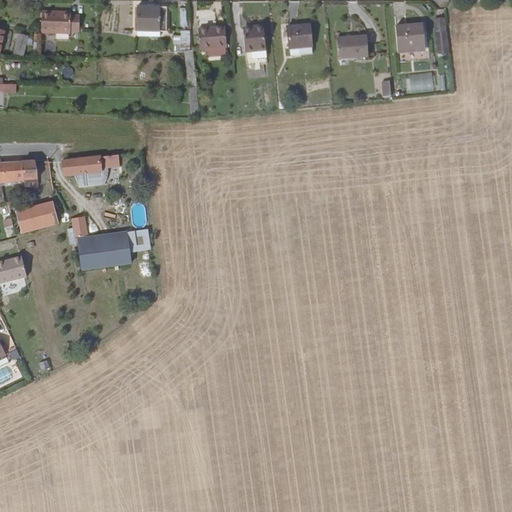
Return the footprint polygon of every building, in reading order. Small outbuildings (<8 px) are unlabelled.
[(159,6),(137,5),(136,30),(163,30),(163,27),(166,27),(166,18),(159,17),(159,6)] [(70,12),(42,10),(41,31),(69,34),(69,30),(78,31),(78,16),(70,16),(70,12)] [(447,53),(444,18),(434,18),(437,54),(447,53)] [(423,46),(421,24),(395,27),(398,50),(400,49),(400,50),(407,49),(406,48),(423,46)] [(301,47),(311,46),(314,46),(312,25),(287,28),(290,49),(291,48),(292,55),(302,54),(301,47)] [(251,51),(265,50),(263,26),(254,27),(254,29),(242,29),(244,52),(251,51)] [(226,47),(224,27),(197,30),(200,50),(226,47)] [(13,52),(22,55),(27,36),(14,32),(12,36),(17,38),(13,52)] [(190,33),(174,33),(174,48),(191,48),(190,33)] [(368,55),(365,35),(336,38),(338,58),(368,55)] [(186,60),(194,59),(192,50),(184,51),(186,60)] [(266,58),(265,50),(251,51),(252,60),(266,58)] [(410,92),(432,92),(432,77),(410,76),(410,92)] [(309,96),(330,93),(328,82),(308,85),(309,96)] [(383,101),(391,100),(390,85),(382,86),(383,101)] [(118,155),(99,157),(62,161),(64,175),(100,172),(99,167),(119,166),(118,155)] [(37,182),(33,161),(20,162),(23,180),(24,187),(28,187),(28,183),(37,182)] [(0,181),(23,180),(20,162),(0,163),(0,181)] [(20,234),(56,224),(51,201),(14,212),(20,234)] [(81,269),(129,263),(126,235),(87,240),(83,216),(71,218),(75,242),(77,242),(81,269)] [(11,218),(3,221),(6,229),(14,226),(11,218)] [(126,235),(129,263),(149,260),(144,221),(124,223),(126,235)] [(13,360),(20,358),(18,350),(10,352),(13,360)]
